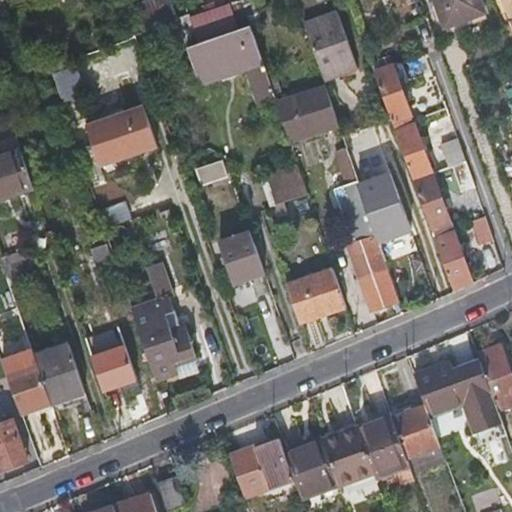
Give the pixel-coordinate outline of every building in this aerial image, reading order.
[(178,20),(171,0),(155,0),(136,7),(144,31),(178,20)] [(484,15),(478,0),(433,0),(444,28),(484,15)] [(500,0),(493,0),(498,10),(503,8),(500,0)] [(511,0),(500,0),(503,8),(507,17),(511,14),(511,0)] [(243,2),(230,7),(238,27),(250,23),(243,2)] [(190,22),(199,42),(238,27),(230,7),(230,5),(190,18),(190,22)] [(336,8),(303,20),(323,77),(357,64),(336,8)] [(190,22),(180,25),(187,46),(199,42),(190,22)] [(187,46),(200,83),(219,76),(217,69),(244,60),(246,67),(259,106),(277,100),(250,23),(238,27),(199,42),(187,46)] [(217,69),(219,76),(246,67),(244,60),(217,69)] [(399,62),(374,71),(392,117),(395,126),(411,119),(397,81),(405,78),(399,62)] [(341,128),(325,84),(277,101),(292,146),(341,128)] [(144,105),(124,112),(130,128),(137,152),(159,144),(144,105)] [(130,128),(124,112),(88,125),(102,164),(137,152),(130,128)] [(411,119),(395,126),(414,179),(431,173),(411,119)] [(359,179),(347,145),(339,149),(350,183),(354,181),(359,179)] [(441,152),(446,167),(449,166),(465,161),(460,147),(441,152)] [(0,197),(33,187),(19,148),(0,155),(0,197)] [(225,175),(220,160),(194,169),(200,184),(225,175)] [(465,161),(449,166),(459,192),(475,186),(465,161)] [(276,205),(309,192),(300,167),(266,180),(276,205)] [(431,173),(414,179),(435,233),(451,227),(431,173)] [(361,186),(380,239),(410,228),(390,175),(361,186)] [(354,181),(350,183),(343,186),(361,236),(373,233),(354,181)] [(222,192),(208,197),(213,213),(227,208),(222,192)] [(126,201),(102,209),(108,225),(132,217),(126,201)] [(485,215),(471,220),(479,243),(494,238),(485,215)] [(435,233),(455,286),(471,279),(451,227),(435,233)] [(236,282),(265,271),(250,229),(221,239),(236,282)] [(113,260),(107,244),(92,250),(98,266),(113,260)] [(355,258),(362,277),(387,269),(380,249),(355,258)] [(287,282),(300,321),(347,305),(334,267),(287,282)] [(164,269),(123,283),(142,338),(155,376),(199,361),(186,324),(175,327),(164,295),(172,293),(164,269)] [(387,269),(362,277),(373,310),(399,300),(387,269)] [(52,403),(87,390),(69,342),(35,354),(38,362),(52,403)] [(137,357),(132,342),(124,345),(130,361),(137,357)] [(511,376),(500,344),(477,351),(480,359),(497,407),(509,403),(511,409),(511,408),(511,376)] [(91,356),(103,392),(137,380),(130,361),(124,345),(91,356)] [(434,367),(414,374),(426,406),(429,414),(464,403),(475,432),(503,422),(497,407),(480,359),(452,370),(437,375),(434,367)] [(23,414),(52,403),(38,362),(7,372),(23,414)] [(449,362),(434,367),(437,375),(452,370),(449,362)] [(426,406),(394,418),(407,457),(440,445),(429,414),(426,406)] [(407,457),(394,418),(359,430),(375,474),(376,477),(395,470),(399,483),(415,478),(412,471),(407,457)] [(0,468),(27,457),(13,421),(0,425),(0,468)] [(359,430),(358,427),(338,434),(338,439),(324,444),(339,487),(375,474),(359,430)] [(338,434),(322,439),(324,444),(338,439),(338,434)] [(284,452),(279,438),(229,456),(244,496),(294,479),(284,452)] [(324,444),(322,439),(284,452),(294,479),(305,510),(343,497),(339,487),(324,444)] [(440,445),(407,457),(412,471),(446,460),(440,445)] [(184,504),(175,476),(157,482),(166,510),(184,504)] [(111,505),(113,511),(154,511),(148,492),(111,505)]
